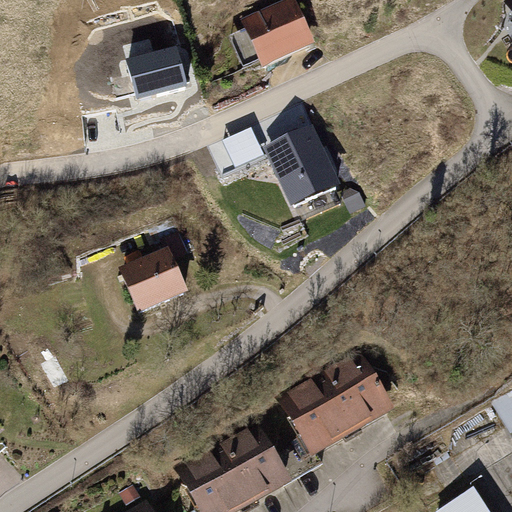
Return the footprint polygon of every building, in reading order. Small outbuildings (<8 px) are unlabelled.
[(316,35),(299,0),(281,0),(243,19),(263,61),(316,35)] [(511,0),(502,5),(511,23),(511,0)] [(137,104),(187,90),(178,54),(127,67),(137,104)] [(343,190),(315,130),(267,153),(295,212),(343,190)] [(188,289),(171,249),(117,271),(133,312),(165,299),(188,289)] [(353,351),(285,388),(320,451),(355,432),(388,414),(353,351)] [(511,412),(502,420),(511,433),(511,412)] [(252,426),(184,459),(204,500),(185,510),(185,511),(213,511),(247,496),(278,481),(252,426)] [(498,511),(481,484),(441,507),(444,511),(498,511)]
